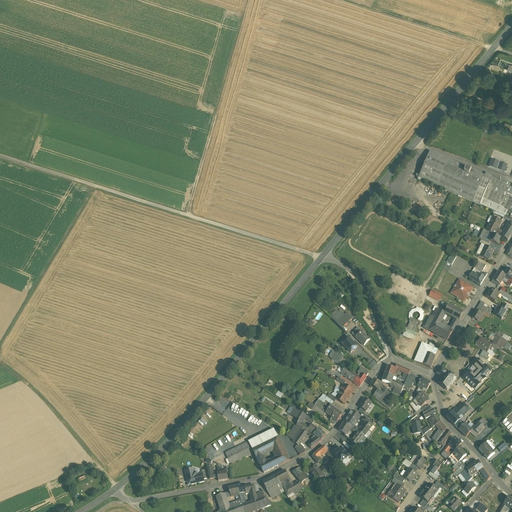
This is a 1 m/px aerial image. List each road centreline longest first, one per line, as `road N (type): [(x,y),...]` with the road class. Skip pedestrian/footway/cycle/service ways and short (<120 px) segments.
road 1 (track): [(0,155),(321,257)]
road 2 (residential): [(392,360),(375,371),(324,443),(292,464),(255,480),(129,501)]
road 3 (tertiary): [(321,257),(161,449),(116,487)]
road 4 (tertiary): [(492,48),(321,257)]
road 5 (track): [(186,215),(247,0)]
road 6 (track): [(0,346),(96,186)]
road 7 (track): [(0,363),(43,397),(116,487)]
road 8 (track): [(341,0),(492,48)]
road 9 (unclassified): [(430,375),(511,241)]
road 10 (residential): [(321,257),(365,287),(392,360)]
